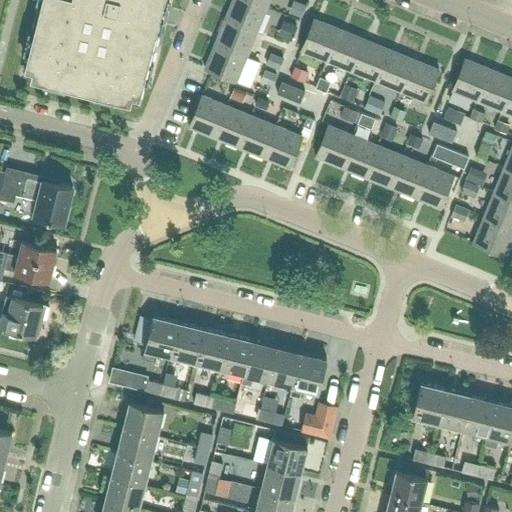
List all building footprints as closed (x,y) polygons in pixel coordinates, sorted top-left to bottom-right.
[(34,0),(34,1),(37,2),(30,30),(27,29),(22,52),(28,53),(23,72),(43,77),(41,84),(63,89),(64,87),(92,94),(91,96),(114,102),(115,95),(134,100),(139,81),(146,83),(152,60),(149,60),(156,31),(159,32),(161,21),(162,18),(141,12),(142,6),(164,11),(165,6),(166,0),(34,0)] [(266,5),(253,0),(230,0),(223,17),(255,30),(266,5)] [(213,42),(245,55),(255,30),(223,17),(213,42)] [(324,59),(337,27),(312,17),(299,49),(324,59)] [(362,37),(337,27),(324,59),(349,69),(362,37)] [(349,69),(374,79),(387,47),(362,37),(349,69)] [(245,55),(213,42),(203,67),(235,80),(245,55)] [(399,89),(412,57),(387,47),(374,79),(399,89)] [(412,57),(399,89),(424,100),(437,67),(412,57)] [(475,99),(489,67),(463,57),(450,89),(475,99)] [(511,76),(489,67),(475,99),(500,110),(511,81),(511,76)] [(304,83),(306,72),(291,70),(289,81),(304,83)] [(222,81),(218,92),(228,96),(232,86),(222,81)] [(511,114),(511,81),(500,110),(511,114)] [(297,102),(300,90),(280,85),(277,97),(297,102)] [(232,86),(229,95),(240,100),(244,91),(232,86)] [(212,135),(225,103),(200,93),(187,125),(212,135)] [(368,95),(363,106),(378,112),(383,101),(368,95)] [(225,103),(212,135),(237,146),(250,114),(225,103)] [(250,114),(237,146),(262,156),(275,124),(250,114)] [(306,116),(302,125),(310,128),(314,119),(306,116)] [(339,165),(352,133),(327,123),(313,155),(339,165)] [(275,124),(262,156),(287,166),(300,134),(275,124)] [(352,133),(339,165),(364,176),(377,143),(352,133)] [(511,141),(502,166),(511,170),(511,141)] [(467,155),(436,142),(431,154),(462,167),(467,155)] [(377,143),(364,176),(389,186),(402,154),(377,143)] [(414,196),(427,164),(402,154),(389,186),(414,196)] [(427,164),(414,196),(439,206),(452,174),(427,164)] [(511,199),(511,170),(502,166),(492,191),(511,199)] [(0,189),(0,197),(13,200),(14,193),(35,198),(31,214),(63,222),(72,185),(5,169),(0,189)] [(461,187),(459,205),(480,207),(483,189),(461,187)] [(481,216),(511,228),(511,199),(492,191),(481,216)] [(469,233),(471,214),(450,212),(448,231),(469,233)] [(503,254),(511,233),(511,228),(481,216),(471,241),(503,254)] [(0,242),(8,245),(13,227),(0,223),(0,242)] [(0,278),(3,267),(48,278),(55,248),(20,239),(16,254),(0,250),(0,278)] [(45,305),(41,304),(41,303),(6,294),(0,317),(0,321),(4,323),(3,326),(34,334),(38,317),(41,317),(45,305)] [(168,354),(177,320),(151,313),(141,356),(152,359),(154,350),(168,354)] [(193,360),(202,326),(177,320),(168,354),(193,360)] [(202,326),(193,360),(218,366),(226,332),(202,326)] [(242,372),(250,338),(226,332),(218,366),(242,372)] [(266,378),(275,344),(250,338),(242,372),(266,378)] [(275,344),(266,378),(291,384),(300,350),(275,344)] [(300,350),(291,384),(316,391),(325,356),(300,350)] [(146,375),(112,367),(109,380),(143,389),(146,378),(146,375)] [(158,394),(161,382),(146,378),(143,389),(143,390),(158,394)] [(436,421),(444,387),(419,380),(411,415),(436,421)] [(174,398),(174,397),(177,386),(161,382),(158,394),(174,398)] [(470,393),(444,387),(436,421),(461,427),(470,393)] [(192,402),(207,406),(210,394),(195,390),(192,402)] [(470,393),(461,427),(486,433),(495,399),(470,393)] [(232,412),(235,400),(210,394),(207,406),(232,412)] [(303,410),(299,430),(327,437),(336,404),(316,399),(313,412),(303,410)] [(510,440),(511,431),(511,403),(495,399),(486,433),(483,442),(495,445),(497,436),(510,440)] [(122,425),(156,434),(162,409),(128,400),(122,425)] [(256,418),(259,407),(235,400),(232,412),(256,418)] [(259,407),(256,418),(271,422),(274,410),(259,407)] [(115,450),(150,459),(156,434),(122,425),(115,450)] [(218,425),(214,441),(226,444),(230,427),(218,425)] [(0,455),(4,457),(10,431),(0,428),(0,455)] [(265,462),(299,470),(306,445),(289,441),(291,433),(273,428),(265,462)] [(196,444),(208,447),(211,433),(200,430),(196,444)] [(429,450),(426,462),(441,466),(444,454),(446,447),(432,443),(430,451),(429,450)] [(192,461),(204,464),(208,447),(196,444),(192,461)] [(426,462),(429,450),(414,447),(411,458),(426,462)] [(150,459),(115,450),(109,474),(143,483),(150,459)] [(206,473),(218,476),(222,462),(210,459),(206,473)] [(463,459),(460,470),(475,474),(478,463),(463,459)] [(426,476),(428,468),(400,461),(398,469),(395,469),(389,492),(420,500),(426,476)] [(259,486),(293,495),(299,470),(265,462),(259,486)] [(478,463),(475,474),(490,478),(493,466),(478,463)] [(173,491),(196,497),(202,472),(190,469),(188,479),(177,476),(173,491)] [(202,490),(203,490),(214,493),(218,476),(206,473),(202,490)] [(103,499),(137,508),(143,483),(109,474),(103,499)] [(259,486),(253,510),(259,511),(289,511),(293,495),(259,486)] [(180,510),(189,511),(191,511),(196,497),(173,491),(184,494),(180,510)] [(383,511),(416,511),(420,500),(389,492),(383,511)] [(136,511),(137,508),(103,499),(99,511),(136,511)] [(461,510),(467,511),(475,511),(478,502),(463,499),(461,510)]
